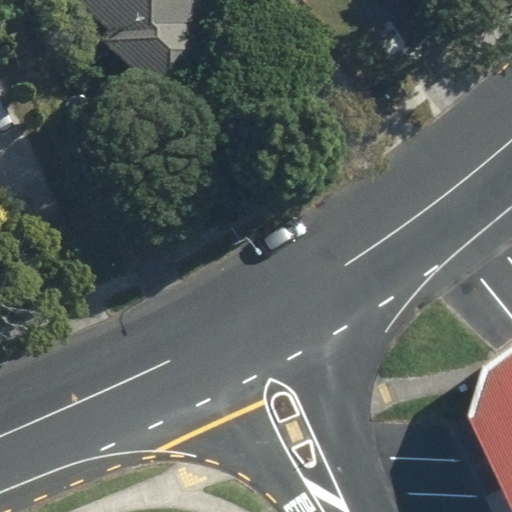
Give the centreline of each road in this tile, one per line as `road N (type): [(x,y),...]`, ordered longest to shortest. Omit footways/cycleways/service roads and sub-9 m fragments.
road 1 (residential): [(249,329),(432,203),(511,132)]
road 2 (residential): [(0,434),(249,329)]
road 3 (residential): [(249,329),(331,511)]
